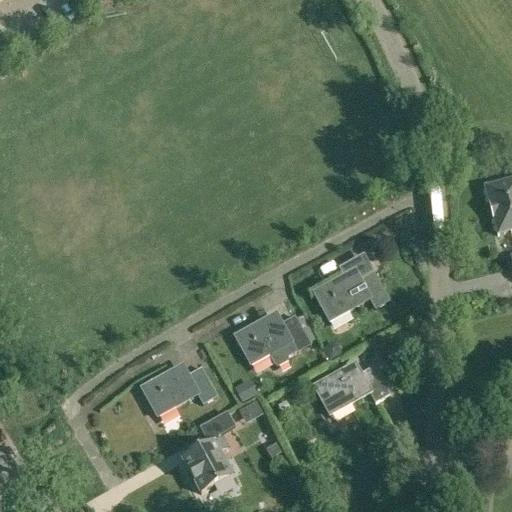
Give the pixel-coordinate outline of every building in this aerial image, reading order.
[(511,181),(485,189),(498,237),(511,233),(511,181)] [(315,295),(330,323),(369,301),(375,312),(390,304),(374,275),(351,288),(346,278),(315,295)] [(275,368),(279,370),(289,364),(289,359),(297,355),(311,347),(295,319),(272,332),(267,322),(236,339),(251,366),(268,357),(275,368)] [(341,358),(335,347),(325,353),(331,364),(341,358)] [(315,389),(330,416),(370,394),(376,405),(390,397),(374,369),(351,382),(346,372),(315,389)] [(143,391),(158,418),(197,396),(203,407),(217,399),(202,371),(179,384),(174,374),(143,391)] [(242,405),(256,397),(249,384),(235,392),(242,405)] [(278,407),(282,414),(288,410),(285,403),(278,407)] [(358,411),(338,418),(341,429),(361,423),(358,411)] [(200,430),(208,444),(235,429),(227,415),(200,430)] [(176,444),(190,441),(183,417),(169,421),(176,444)] [(183,463),(201,496),(232,479),(220,455),(229,450),(224,441),(214,446),(183,463)] [(281,454),(277,447),(269,452),(272,459),(281,454)] [(296,485),(293,477),(286,479),(289,488),(296,485)] [(237,479),(222,487),(228,497),(243,489),(237,479)]
